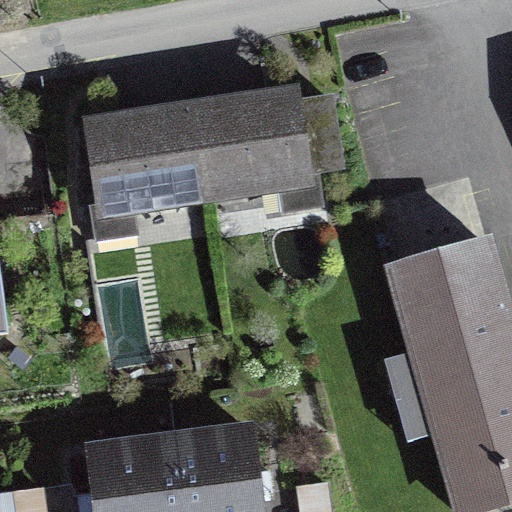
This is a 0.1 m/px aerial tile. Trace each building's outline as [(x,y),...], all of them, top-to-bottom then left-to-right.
[(193,105),(207,195),(305,180),(304,174),(341,168),(331,99),(293,105),(292,98),(251,105),(250,96),(193,105)] [(92,129),(105,211),(207,195),(193,105),(137,113),(138,122),(92,129)] [(391,271),(459,511),(477,511),(511,502),(511,328),(488,243),(396,269),(394,270),(391,271)] [(251,432),(175,442),(184,511),(256,511),(252,475),(257,474),(251,432)] [(184,511),(175,442),(89,453),(96,511),(184,511)]
